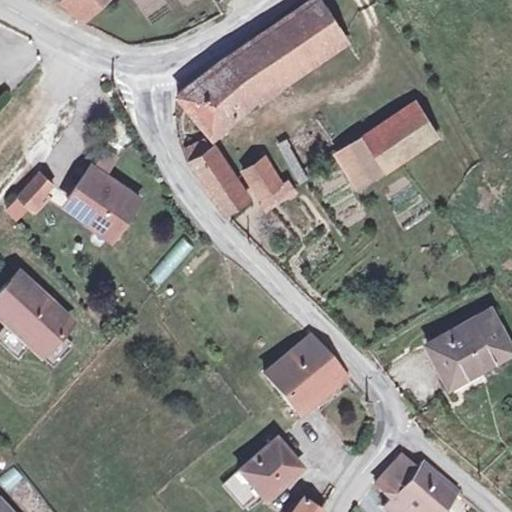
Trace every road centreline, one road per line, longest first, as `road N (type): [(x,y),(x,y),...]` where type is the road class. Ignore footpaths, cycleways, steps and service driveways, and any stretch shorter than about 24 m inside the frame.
road 1 (unclassified): [(400,424),(362,370),(192,192),(155,120),(152,65)]
road 2 (secondary): [(152,65),(110,57),(0,10)]
road 3 (secondary): [(152,65),(221,45),(279,0)]
road 4 (unclassified): [(497,511),(400,424)]
